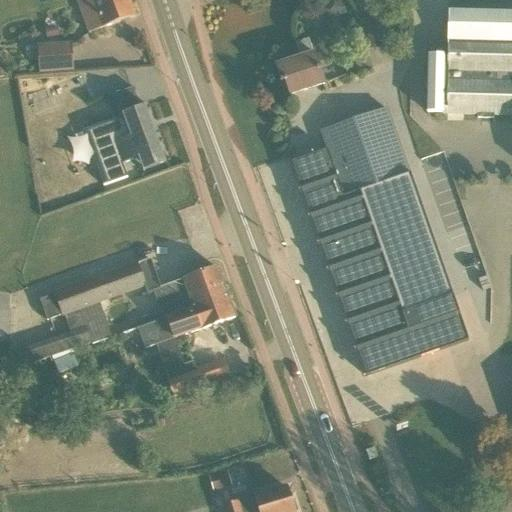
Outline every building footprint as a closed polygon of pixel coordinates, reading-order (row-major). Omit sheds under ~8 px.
[(80,0),(92,33),(135,17),(128,0),(80,0)] [(511,12),(448,11),(447,66),(430,65),(430,55),(429,55),(428,113),(447,113),(447,121),(464,121),(464,114),(478,114),(478,119),(494,119),(494,114),(511,114),(511,12)] [(323,85),(309,39),(296,43),(296,45),(296,44),(301,59),(277,67),(281,81),(278,82),(279,84),(285,82),(289,96),(323,85)] [(71,70),(71,45),(40,45),(39,70),(71,70)] [(321,132),(327,151),(342,195),(360,189),(402,313),(419,358),(467,342),(452,297),(435,303),(393,181),(408,175),(387,109),(321,132)] [(152,177),(156,191),(177,184),(158,126),(137,133),(145,156),(128,162),(135,183),(152,177)] [(342,195),(327,151),(292,163),(366,377),(419,358),(402,313),(360,189),(342,195)] [(59,294),(66,315),(81,309),(145,286),(137,265),(59,294)] [(167,319),(208,304),(204,293),(224,287),(217,268),(184,280),(185,281),(157,291),(167,319)] [(202,330),(235,318),(224,287),(204,293),(208,304),(167,319),(138,330),(139,332),(146,350),(202,330)] [(19,354),(4,359),(8,372),(95,342),(89,327),(71,333),(18,351),(19,354)] [(59,374),(79,366),(74,353),(54,361),(59,374)] [(175,399),(203,388),(197,371),(171,381),(168,382),(175,399)] [(0,442),(9,416),(0,413),(0,442)] [(223,490),(218,474),(209,477),(214,492),(223,490)] [(291,502),(286,488),(255,498),(254,496),(238,501),(238,503),(223,508),(224,511),(294,511),(297,511),(294,501),(291,502)]
